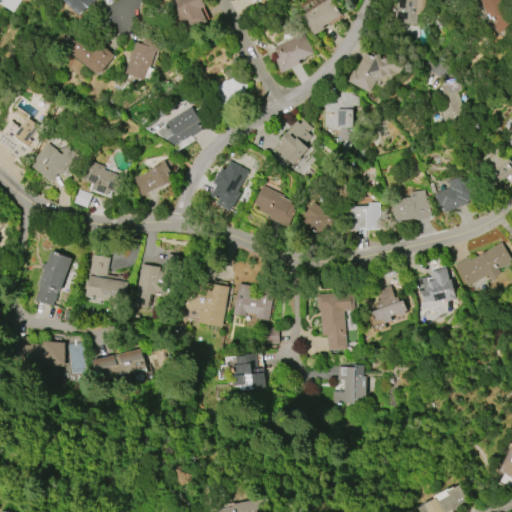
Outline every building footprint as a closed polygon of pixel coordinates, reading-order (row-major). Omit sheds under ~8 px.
[(21,0),(13,14),(0,5),(0,0),(21,0)] [(70,0),(100,0),(85,15),(70,0)] [(208,23),(187,34),(181,22),(179,23),(169,3),(174,0),(201,0),(205,7),(200,9),(208,23)] [(315,36),(302,17),(303,16),(298,8),(310,0),(315,0),(319,5),(326,0),(331,0),(341,15),(340,16),(341,19),(333,24),(332,22),(325,27),(326,29),(315,36)] [(418,25),(396,23),(397,12),(394,11),(394,9),(397,9),(398,0),(426,0),(424,15),(419,15),(418,25)] [(489,19),(480,0),(499,0),(511,27),(497,33),(492,21),(494,20),(493,17),(489,19)] [(127,75),(136,43),(143,45),(147,33),(162,38),(158,52),(156,52),(151,68),(155,69),(151,82),(127,75)] [(301,64),(283,73),(277,60),(279,58),(275,48),(305,33),(314,53),(299,61),(301,64)] [(116,56),(101,76),(72,53),(85,35),(101,48),(103,45),(114,53),(113,54),(116,56)] [(369,94),(347,82),(352,72),(355,74),(366,54),(375,59),(376,57),(381,60),(385,59),(387,66),(393,64),(396,75),(377,80),(369,94)] [(214,86),(222,106),(248,95),(240,75),(214,86)] [(456,92),(461,107),(465,107),(467,115),(444,123),(433,90),(437,89),(444,81),(457,76),(461,90),(456,92)] [(325,128),(325,104),(337,104),(337,98),(341,98),(341,93),(353,94),(353,96),(358,96),(358,106),(353,106),(353,129),(342,129),(341,131),(331,131),(331,128),(325,128)] [(156,129),(189,107),(189,108),(191,107),(200,121),(201,120),(203,124),(200,127),(202,130),(192,137),(191,135),(175,146),(164,140),(159,134),(156,129)] [(0,135),(11,121),(21,128),(19,131),(20,131),(29,119),(39,126),(35,132),(42,136),(25,160),(0,142),(0,135)] [(274,150),(282,141),(280,140),(298,121),(301,123),(305,119),(315,128),(311,133),(315,137),(306,147),(309,149),(293,166),(285,159),(284,159),(274,150)] [(35,160),(48,144),(61,155),(71,142),(81,150),(70,163),(76,168),(69,176),(64,171),(61,175),(58,173),(52,182),(33,166),(36,161),(35,160)] [(483,165),(496,185),(511,173),(511,168),(501,152),(483,165)] [(105,170),(124,177),(117,193),(110,190),(108,196),(93,190),(95,184),(83,180),(91,161),(106,167),(105,170)] [(172,181),(159,188),(142,197),(132,180),(165,161),(171,172),(168,173),(172,181)] [(231,208),(211,197),(217,186),(214,184),(222,169),(225,171),(230,162),(249,172),(235,198),(236,199),(231,208)] [(434,195),(450,188),(447,181),(465,175),(473,198),(468,200),(469,201),(468,201),(469,204),(445,213),(442,206),(439,207),(434,195)] [(263,186),(282,195),(281,197),(300,206),(289,228),(269,219),(270,217),(259,211),(260,207),(254,204),(263,186)] [(415,218),(395,222),(394,216),(392,216),(390,207),(392,207),(390,200),(410,197),(409,193),(424,191),(426,201),(430,200),(430,215),(429,216),(427,219),(418,220),(415,218)] [(348,232),(346,208),(369,207),(369,204),(379,203),(380,230),(365,231),(365,229),(360,229),(360,231),(348,232)] [(303,228),(336,229),(337,208),(303,207),(303,228)] [(0,215),(8,223),(1,230),(1,231),(0,232),(0,236),(1,237),(0,237),(0,241),(1,242),(0,243),(0,215)] [(471,261),(501,243),(511,261),(498,269),(500,274),(490,280),(487,276),(468,287),(455,265),(469,257),(471,261)] [(44,285),(56,252),(76,259),(64,291),(63,291),(57,307),(40,300),(45,286),(44,285)] [(138,306),(145,265),(162,268),(162,271),(166,271),(166,268),(168,268),(170,254),(188,257),(181,295),(172,293),(172,298),(155,295),(153,309),(138,306)] [(114,258),(111,276),(132,280),(128,303),(90,297),(97,255),(114,258)] [(451,279),(456,299),(446,302),(445,299),(432,303),(432,301),(424,303),(421,292),(419,293),(416,280),(428,277),(428,279),(433,278),(431,272),(446,268),(449,278),(449,280),(451,279)] [(233,287),(226,327),(202,323),(204,311),(187,308),(192,281),(233,287)] [(237,315),(242,284),(254,286),(252,298),(263,300),(265,288),(277,290),(271,321),(259,319),(260,315),(249,313),(249,317),(237,315)] [(378,290),(390,286),(395,298),(398,297),(399,302),(403,301),(407,311),(405,312),(406,314),(400,316),(400,313),(390,317),(392,321),(384,323),(383,320),(375,322),(372,312),(379,309),(376,302),(382,300),(378,290)] [(323,336),(321,310),(319,310),(317,295),(354,292),(355,310),(344,311),(348,349),(329,350),(328,336),(323,336)] [(49,341),(71,343),(70,367),(14,363),(15,336),(37,337),(37,344),(48,345),(49,341)] [(82,342),(69,342),(68,376),(81,376),(82,342)] [(98,359),(148,348),(152,365),(146,366),(148,378),(121,384),(118,373),(107,376),(105,370),(100,371),(98,359)] [(264,372),(268,372),(269,379),(265,379),(266,382),(269,382),(269,387),(239,389),(239,385),(235,385),(233,365),(238,365),(237,357),(248,356),(248,354),(263,353),(264,372)] [(365,360),(365,376),(367,376),(367,395),(364,395),(364,404),(333,404),(333,390),(338,390),(339,363),(365,360)] [(511,476),(502,471),(508,461),(510,462),(511,458),(511,476)] [(419,511),(417,508),(435,498),(434,496),(446,489),(447,491),(459,485),(468,501),(448,511),(419,511)] [(233,505),(262,499),(264,511),(217,511),(217,510),(233,507),(233,505)]
